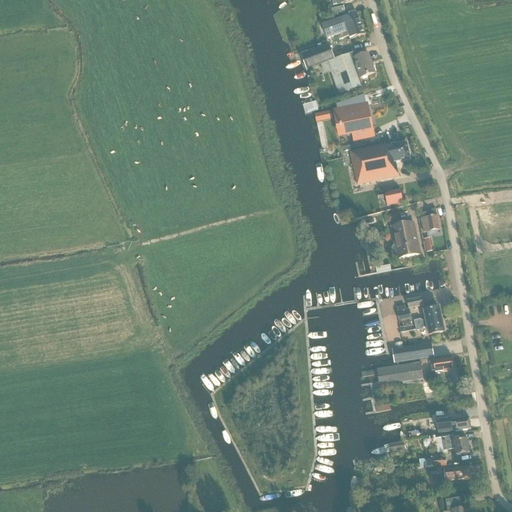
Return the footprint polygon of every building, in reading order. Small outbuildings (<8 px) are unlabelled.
[(346,15),(344,7),(328,11),(330,18),(346,15)] [(354,39),(364,35),(356,14),(346,18),(322,26),(327,40),(347,33),(350,40),(354,39)] [(334,60),(329,45),(300,56),(306,70),(334,60)] [(360,79),(375,74),(368,55),(360,58),(358,52),(349,55),(350,57),(328,65),(338,95),(345,93),(360,87),(358,80),(360,79)] [(349,116),(339,118),(341,126),(340,126),(340,129),(341,129),(343,137),(353,135),(354,142),(370,139),(368,127),(372,127),(370,116),(366,117),(364,107),(348,110),(349,116)] [(331,112),(315,115),(317,123),(333,119),(331,112)] [(391,145),(350,153),(357,186),(398,178),(395,164),(401,162),(400,161),(409,159),(406,145),(391,148),(391,145)] [(385,194),(387,207),(403,204),(400,191),(385,194)] [(423,219),(421,220),(424,233),(439,231),(437,217),(435,209),(422,214),(423,219)] [(421,255),(414,223),(391,228),(395,246),(393,247),(392,249),(393,256),(396,258),(397,257),(397,260),(421,255)] [(377,274),(391,271),(390,265),(376,268),(377,274)] [(407,302),(409,310),(424,306),(423,298),(407,302)] [(414,322),(415,327),(442,321),(439,309),(424,313),(426,321),(421,322),(421,320),(414,322)] [(411,319),(409,310),(397,312),(399,321),(411,319)] [(430,336),(444,333),(442,321),(415,327),(417,332),(423,330),(423,329),(428,328),(430,336)] [(431,345),(393,351),(395,364),(433,358),(431,345)] [(441,373),(454,371),(452,360),(434,362),(435,373),(425,374),(426,383),(443,381),(441,373)] [(376,371),(379,387),(423,380),(421,364),(376,371)] [(437,421),(440,435),(445,434),(455,432),(470,430),(469,418),(450,421),(449,419),(437,421)] [(439,434),(437,423),(427,424),(428,435),(439,434)] [(455,449),(456,456),(469,454),(467,440),(454,443),(453,436),(441,438),(443,451),(455,449)] [(389,453),(405,450),(404,443),(388,446),(389,453)] [(446,467),(446,458),(432,460),(427,460),(427,469),(432,468),(446,467)] [(444,470),(445,482),(471,479),(470,467),(444,470)] [(468,511),(468,509),(462,510),(459,499),(446,501),(447,511),(468,511)]
